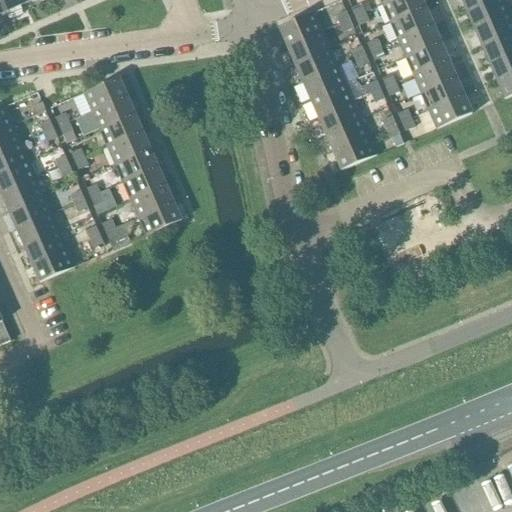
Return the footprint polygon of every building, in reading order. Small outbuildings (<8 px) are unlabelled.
[(28,4),(26,0),(0,0),(8,17),(23,11),(21,7),(28,4)] [(421,0),(394,0),(381,6),(389,23),(425,7),(421,0)] [(460,0),(466,11),(490,0),(460,0)] [(503,0),(490,0),(466,11),(473,29),(509,13),(503,0)] [(355,18),(365,14),(361,5),(351,10),(355,18)] [(425,7),(389,23),(396,41),(432,25),(425,7)] [(340,25),(350,21),(346,12),(336,16),(340,25)] [(287,47),(323,31),(315,13),(279,29),(287,47)] [(511,18),(509,13),(473,29),(481,46),(511,32),(511,18)] [(365,14),(355,18),(359,27),(369,23),(365,14)] [(350,21),(340,25),(343,34),(353,29),(350,21)] [(432,25),(396,41),(404,58),(440,42),(432,25)] [(323,31),(287,47),(294,64),(330,49),(323,31)] [(511,32),(481,46),(489,64),(511,54),(511,32)] [(370,53),(380,49),(376,41),(367,45),(370,53)] [(440,42),(404,58),(412,76),(448,60),(440,42)] [(355,60),(365,56),(361,47),(351,52),(355,60)] [(330,49),(294,64),(302,82),(338,66),(330,49)] [(380,49),(370,53),(374,62),(384,58),(380,49)] [(511,54),(489,64),(497,82),(511,75),(511,54)] [(365,56),(355,60),(359,69),(369,64),(365,56)] [(448,60),(412,76),(414,81),(419,93),(420,95),(456,79),(455,78),(448,60)] [(338,66),(302,82),(310,100),(346,84),(338,66)] [(511,75),(497,82),(505,101),(511,97),(511,75)] [(386,89),(396,84),(392,76),(382,80),(386,89)] [(83,95),(83,96),(91,113),(127,97),(119,79),(83,95)] [(456,79),(420,95),(427,111),(463,95),(456,79)] [(371,95),(380,91),(377,82),(367,87),(371,95)] [(346,84),(310,100),(317,118),(354,102),(346,84)] [(396,84),(386,89),(390,97),(399,93),(396,84)] [(380,91),(371,95),(374,104),(384,100),(380,91)] [(427,111),(436,131),(472,115),(463,95),(427,111)] [(98,131),(135,115),(127,97),(91,113),(98,131)] [(354,102),(317,118),(325,136),(361,120),(354,102)] [(31,108),(36,118),(46,113),(42,104),(31,108)] [(0,131),(14,126),(5,107),(0,109),(0,131)] [(401,124),(411,120),(407,111),(397,115),(401,124)] [(58,127),(69,123),(65,114),(55,119),(58,127)] [(106,149),(142,133),(135,115),(98,131),(106,149)] [(386,131),(396,126),(392,118),(382,122),(386,131)] [(361,120),(325,136),(333,154),(369,138),(361,120)] [(411,120),(401,124),(405,133),(415,128),(411,120)] [(43,134),(54,129),(50,121),(39,126),(43,134)] [(69,123),(58,127),(63,137),(73,132),(69,123)] [(14,126),(0,131),(0,152),(21,144),(14,126)] [(396,126),(386,131),(390,139),(399,135),(396,126)] [(47,143),(58,139),(54,129),(43,134),(47,143)] [(114,166),(150,151),(142,133),(106,149),(114,166)] [(369,138),(333,154),(341,172),(377,156),(369,138)] [(21,144),(0,152),(0,173),(29,161),(21,144)] [(74,163),(85,158),(81,149),(70,154),(74,163)] [(122,184),(158,168),(150,151),(114,166),(122,184)] [(58,170),(69,165),(65,156),(55,161),(58,170)] [(85,158),(74,163),(78,172),(89,167),(85,158)] [(29,161),(0,173),(0,192),(1,195),(37,179),(29,161)] [(62,179),(73,174),(69,165),(58,170),(62,179)] [(130,202),(166,186),(158,168),(122,184),(130,202)] [(37,179),(1,195),(9,212),(45,197),(37,179)] [(89,198),(100,194),(96,185),(86,189),(89,198)] [(137,220),(173,204),(166,186),(130,202),(137,220)] [(70,196),(74,205),(85,200),(81,191),(70,196)] [(100,194),(89,198),(93,207),(104,202),(100,194)] [(45,197),(9,212),(16,230),(52,214),(45,197)] [(85,200),(74,205),(78,214),(89,209),(85,200)] [(173,204),(137,220),(145,238),(181,222),(173,204)] [(52,214),(16,230),(24,248),(60,232),(52,214)] [(105,234),(116,229),(112,220),(101,224),(105,234)] [(89,241),(100,236),(96,227),(85,231),(89,241)] [(116,229),(105,234),(109,242),(120,238),(116,229)] [(60,232),(24,248),(32,266),(68,250),(60,232)] [(93,249),(104,244),(100,236),(89,241),(93,249)] [(68,250),(32,266),(40,284),(44,283),(76,268),(68,250)] [(0,322),(0,347),(11,343),(2,322),(0,322)]
